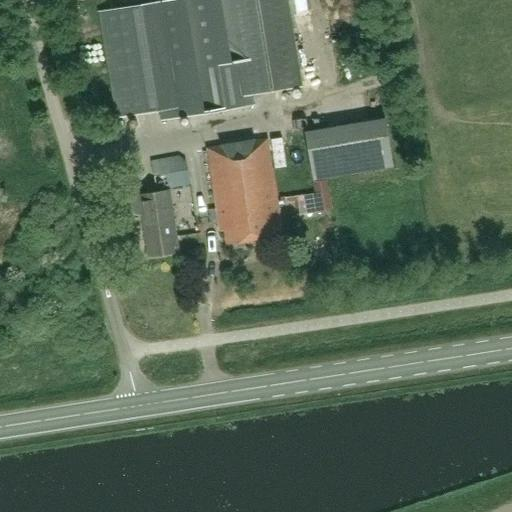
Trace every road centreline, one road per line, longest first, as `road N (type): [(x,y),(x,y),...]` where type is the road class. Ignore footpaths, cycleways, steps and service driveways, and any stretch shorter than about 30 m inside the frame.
road 1 (unclassified): [(137,406),(23,0)]
road 2 (primary): [(511,349),(137,406)]
road 3 (primary): [(137,406),(0,427)]
